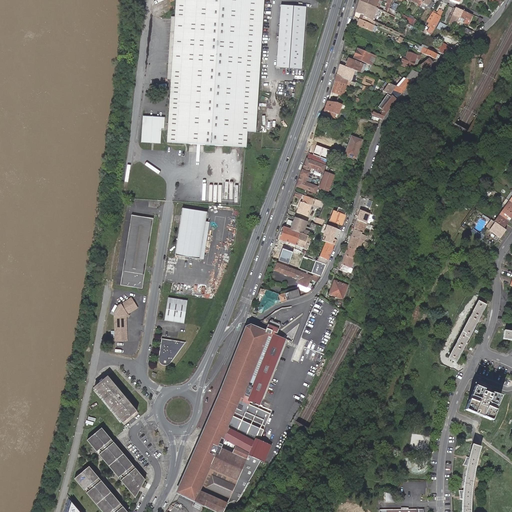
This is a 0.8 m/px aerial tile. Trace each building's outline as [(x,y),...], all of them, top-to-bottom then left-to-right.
[(175,0),(167,142),(246,147),(247,131),(251,132),(256,132),(264,0),(175,0)] [(358,0),(358,1),(375,9),(378,0),(376,0),(358,0)] [(375,9),(358,1),(355,13),(360,16),(363,18),(372,22),(376,10),(375,9)] [(306,7),(281,5),(277,68),(302,69),(306,7)] [(463,11),(455,8),(455,9),(452,15),(450,20),(456,23),(458,20),(461,17),(463,11)] [(472,15),(463,11),(461,17),(458,20),(468,24),(472,15)] [(435,28),(440,17),(440,16),(436,15),(432,13),(427,22),(431,24),(431,25),(432,26),(428,33),(431,35),(435,28)] [(393,18),(406,25),(407,26),(410,21),(395,14),(393,18)] [(410,21),(407,26),(413,29),(419,20),(413,17),(410,21)] [(359,19),(356,25),(371,32),(373,26),(362,21),(359,19)] [(450,31),(448,34),(460,40),(461,36),(450,31)] [(442,44),(451,48),(460,42),(446,36),(442,44)] [(439,52),(443,54),(451,48),(442,44),(439,42),(436,49),(439,51),(439,52)] [(416,51),(436,60),(438,58),(439,55),(432,52),(433,50),(421,45),(420,47),(418,46),(416,51)] [(378,57),(357,49),(353,58),(374,66),(378,57)] [(412,68),(417,54),(411,52),(410,54),(406,52),(405,56),(403,55),(401,60),(403,61),(401,64),(412,68)] [(348,58),(345,67),(355,70),(362,73),(364,66),(366,67),(367,65),(348,58)] [(420,73),(432,63),(429,58),(415,69),(415,71),(420,73)] [(345,67),(339,64),(336,74),(345,77),(344,79),(348,80),(352,81),(355,70),(345,67)] [(345,77),(336,74),(334,81),(346,85),(347,85),(348,80),(344,79),(345,77)] [(398,87),(406,78),(403,77),(396,86),(398,87)] [(404,89),(412,81),(406,78),(398,87),(404,89)] [(346,85),(334,81),(330,93),(339,96),(343,97),(346,85)] [(400,94),(404,89),(398,87),(396,86),(392,91),(400,94)] [(397,99),(400,94),(392,91),(390,95),(393,96),(397,99)] [(336,103),(339,96),(330,93),(327,102),(336,103)] [(386,113),(396,100),(392,96),(382,110),(386,113)] [(326,101),(322,114),(327,116),(329,110),(333,112),(335,106),(342,109),(343,106),(336,103),(327,102),(326,101)] [(143,116),(142,140),(158,141),(159,128),(164,128),(165,117),(143,116)] [(363,140),(351,136),(344,155),(355,159),(363,140)] [(306,159),(297,186),(316,193),(318,187),(305,182),(308,175),(312,176),(314,169),(324,172),(326,166),(306,159)] [(329,192),(335,175),(325,171),(319,188),(329,192)] [(307,216),(313,198),(308,196),(305,203),(300,202),(296,213),(307,216)] [(342,226),(346,216),(345,215),(346,212),(338,208),(336,212),(338,213),(336,217),(333,215),(330,221),(342,226)] [(208,213),(183,209),(175,255),(200,260),(208,213)] [(511,216),(505,212),(500,219),(510,225),(511,221),(511,216)] [(308,232),(310,228),(306,227),(308,222),(295,217),(294,221),(291,220),(289,225),(292,226),(290,230),(291,230),(301,233),(303,234),(309,237),(310,232),(308,232)] [(319,219),(316,225),(323,228),(326,221),(319,219)] [(510,225),(500,219),(496,225),(497,226),(505,232),(510,225)] [(361,222),(357,231),(370,236),(373,237),(375,233),(372,231),(373,227),(361,222)] [(153,227),(130,224),(121,285),(134,287),(137,287),(139,286),(141,286),(143,284),(144,282),(144,280),(153,227)] [(496,225),(493,224),(488,231),(492,234),(497,226),(496,225)] [(501,241),(507,233),(505,232),(497,226),(492,234),(491,234),(501,241)] [(290,230),(282,227),(278,239),(287,243),(291,230),(290,230)] [(287,243),(296,246),(301,233),(291,230),(287,243)] [(370,236),(357,231),(354,239),(366,244),(370,236)] [(304,249),(309,237),(303,234),(301,233),(296,246),(304,249)] [(354,239),(350,248),(360,252),(363,253),(366,244),(354,239)] [(329,243),(326,243),(325,247),(323,247),(319,257),(329,260),(332,251),(327,249),(329,243)] [(360,252),(350,248),(343,266),(350,269),(348,274),(351,275),(353,270),(360,252)] [(327,265),(329,260),(319,257),(318,262),(327,265)] [(316,275),(313,274),(312,277),(277,264),(275,271),(301,281),(299,285),(308,289),(311,281),(314,282),(316,275)] [(334,268),(332,275),(346,280),(348,274),(341,271),(334,268)] [(137,287),(134,287),(143,288),(144,280),(144,282),(143,284),(141,286),(139,286),(137,287)] [(333,287),(330,295),(341,299),(346,286),(333,281),(331,286),(333,287)] [(276,304),(281,303),(278,295),(281,295),(260,289),(259,294),(264,296),(258,312),(262,314),(276,304)] [(278,295),(281,303),(300,297),(298,290),(281,295),(278,295)] [(137,308),(132,298),(118,307),(115,313),(117,341),(128,340),(126,315),(127,315),(137,308)] [(187,301),(168,298),(164,320),(183,323),(187,301)] [(477,325),(481,317),(486,308),(477,304),(448,360),(456,365),(461,355),(465,348),(477,325)] [(329,321),(318,318),(315,331),(326,334),(329,321)] [(182,483),(177,495),(201,507),(209,511),(224,511),(227,505),(240,500),(262,462),(265,463),(272,447),(264,443),(265,442),(262,440),(273,413),(259,408),(285,340),(274,335),(277,326),(263,321),(261,326),(259,325),(257,329),(251,326),(246,328),(219,399),(190,464),(192,468),(187,482),(182,483)] [(511,335),(504,334),(503,343),(511,344),(511,335)] [(308,341),(301,338),(299,343),(303,345),(302,347),(305,348),(308,341)] [(169,364),(184,342),(161,339),(158,359),(159,361),(160,363),(164,365),(167,365),(169,364)] [(138,409),(109,375),(94,386),(124,421),(138,409)] [(475,387),(465,411),(491,423),(501,399),(475,387)] [(145,480),(100,429),(86,441),(135,499),(145,480)] [(470,511),(470,510),(472,484),(479,446),(471,444),(467,458),(466,465),(463,482),(462,491),(461,499),(461,511),(470,511)] [(190,464),(182,483),(187,482),(192,468),(190,464)] [(126,511),(88,467),(74,480),(101,511),(126,511)] [(394,501),(394,493),(386,493),(386,501),(394,501)] [(78,511),(66,498),(62,511),(78,511)]
